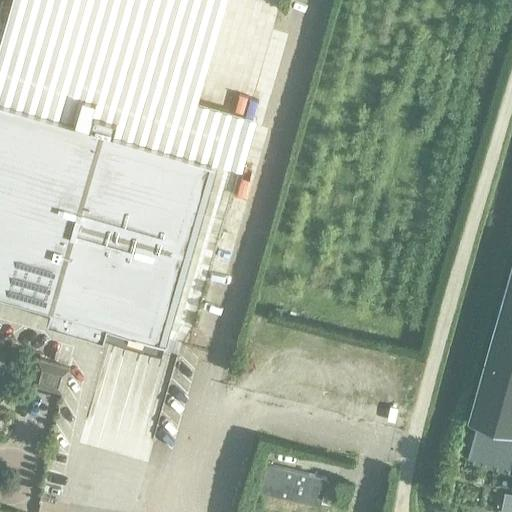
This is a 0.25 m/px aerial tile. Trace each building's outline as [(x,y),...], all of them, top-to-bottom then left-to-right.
[(184,96),(212,0),(13,0),(1,42),(184,96)] [(109,322),(166,338),(217,161),(114,131),(118,118),(95,111),(91,125),(0,98),(0,290),(26,298),(22,311),(105,335),(109,322)] [(511,275),(471,419),(477,421),(468,455),(473,456),(473,460),(482,462),(483,460),(485,460),(484,463),(494,466),(494,463),(497,463),(496,466),(506,469),(506,466),(509,467),(508,470),(511,470),(511,275)] [(69,366),(38,358),(31,382),(62,390),(69,366)] [(326,477),(267,464),(261,490),(320,504),(326,477)]
